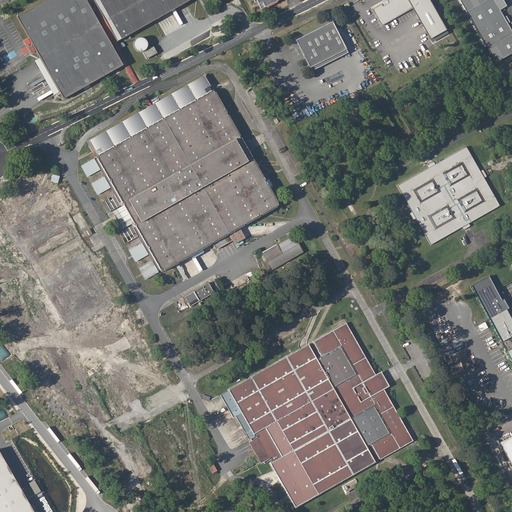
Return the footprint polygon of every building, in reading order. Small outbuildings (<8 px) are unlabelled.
[(85,0),(48,0),(17,16),(60,100),(121,69),(85,0)] [(195,0),(93,0),(117,45),(197,3),(195,0)] [(248,0),(249,1),(252,0),(258,11),(278,0),(248,0)] [(431,0),(385,0),(372,8),(381,25),(413,7),(430,38),(447,29),(431,0)] [(502,19),(498,12),(491,0),(456,0),(493,65),(511,54),(511,36),(506,25),(508,24),(504,18),(502,19)] [(505,8),(500,0),(491,0),(498,12),(505,8)] [(333,18),(294,38),(309,69),(349,48),(333,18)] [(147,49),(147,38),(135,38),(135,49),(147,49)] [(154,45),(143,51),(147,58),(158,52),(154,45)] [(167,269),(280,204),(246,146),(213,90),(101,154),(167,269)] [(266,104),(259,108),(264,116),(271,112),(266,104)] [(465,145),(399,184),(432,242),(498,202),(471,155),(465,145)] [(58,182),(60,176),(53,173),(51,179),(58,182)] [(105,175),(92,183),(98,194),(111,187),(105,175)] [(293,235),(261,253),(270,271),(303,253),(293,235)] [(136,261),(149,254),(143,243),(130,250),(136,261)] [(145,278),(159,273),(154,261),(140,266),(145,278)] [(511,315),(490,273),(471,283),(511,360),(511,315)] [(209,283),(185,296),(190,306),(214,292),(209,283)] [(351,322),(221,396),(287,511),(418,439),(351,322)] [(4,345),(0,348),(0,355),(3,359),(11,353),(4,345)] [(5,410),(0,412),(0,421),(9,417),(5,410)] [(511,429),(494,439),(511,473),(511,429)] [(34,511),(0,453),(0,511),(34,511)] [(35,479),(30,482),(36,493),(41,491),(35,479)]
